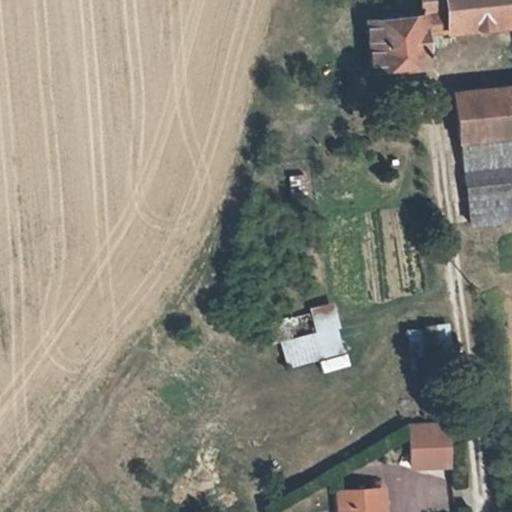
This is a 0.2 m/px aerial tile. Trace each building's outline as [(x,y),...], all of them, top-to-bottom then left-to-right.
[(511,0),(447,0),(448,10),(371,21),(377,71),(430,64),(426,41),(511,29),(511,0)] [(462,143),(511,136),(511,87),(456,95),(460,143),(462,143)] [(284,360),(339,361),(339,309),(284,308),(284,360)] [(453,357),(450,324),(408,327),(410,360),(453,357)] [(322,373),(348,365),(344,354),(319,361),(322,373)] [(425,430),(423,415),(398,429),(398,432),(425,430)] [(442,468),(438,429),(425,430),(398,432),(402,471),(442,468)]
